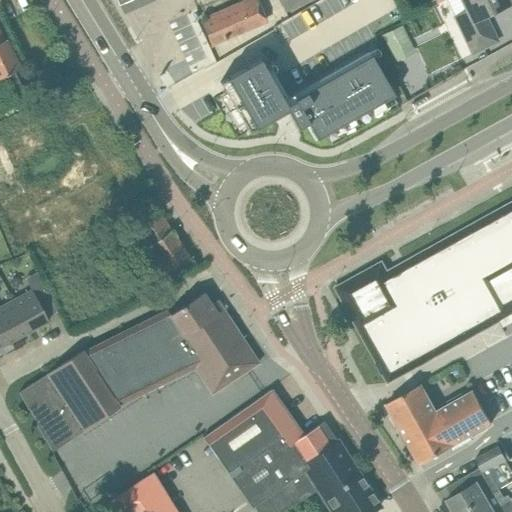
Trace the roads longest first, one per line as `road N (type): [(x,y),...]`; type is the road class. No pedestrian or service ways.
road 1 (tertiary): [(511,83),(376,159),(307,178)]
road 2 (tertiary): [(318,235),(339,214),(511,122)]
road 3 (residential): [(416,511),(304,345)]
road 4 (tertiary): [(152,114),(81,0)]
road 5 (tertiary): [(152,114),(165,151),(223,213)]
